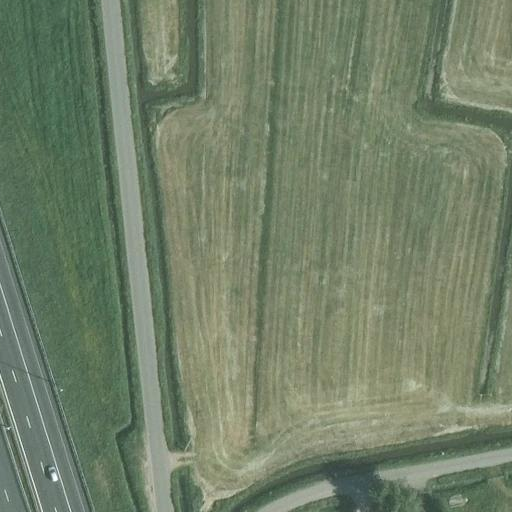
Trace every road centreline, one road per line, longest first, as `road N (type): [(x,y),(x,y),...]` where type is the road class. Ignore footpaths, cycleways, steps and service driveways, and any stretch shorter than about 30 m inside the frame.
road 1 (unclassified): [(164,511),(111,0)]
road 2 (unclassified): [(272,511),(317,493),(511,456)]
road 3 (motorway): [(62,511),(0,310)]
